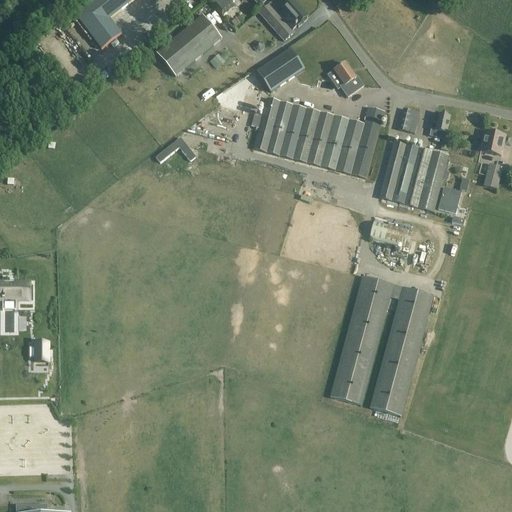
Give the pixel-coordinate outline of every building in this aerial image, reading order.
[(93,0),(74,15),(79,22),(101,51),(122,35),(110,20),(136,0),(93,0)] [(222,17),(234,7),(233,4),(228,0),(209,0),(208,1),(222,17)] [(282,10),(283,11),(278,15),(269,5),(259,14),(287,46),(297,37),(293,32),(307,20),(291,2),(282,10)] [(230,27),(242,19),(238,13),(226,21),(230,27)] [(156,54),(175,77),(212,47),(222,40),(202,16),(156,54)] [(261,42),(257,42),(254,44),(254,48),(256,51),(260,52),(263,49),(264,45),(261,42)] [(267,94),(300,72),(287,52),(254,74),(267,94)] [(356,78),(355,78),(345,64),(334,72),(344,85),(340,88),(348,98),(363,87),(356,78)] [(266,99),(262,117),(254,115),(251,127),(258,129),(253,150),(321,168),(364,179),(373,141),(381,114),(371,111),(367,126),(334,116),(305,110),(266,99)] [(403,110),(397,131),(414,136),(420,114),(403,110)] [(437,124),(435,130),(431,129),(429,137),(445,141),(450,118),(435,114),(433,123),(437,124)] [(481,150),(489,152),(501,155),(506,135),(485,131),(481,150)] [(180,139),(155,159),(160,165),(179,150),(190,163),(196,159),(180,139)] [(405,164),(409,153),(404,152),(401,162),(405,164)] [(502,169),(489,166),(484,188),(497,190),(502,169)] [(444,189),(439,211),(456,216),(462,194),(444,189)] [(305,196),(304,201),(327,208),(328,203),(305,196)] [(414,212),(415,197),(405,196),(404,211),(414,212)] [(511,223),(481,217),(472,262),(497,267),(498,261),(511,264),(511,259),(511,256),(508,255),(509,246),(511,246),(511,223)] [(465,221),(453,218),(451,224),(463,227),(465,221)] [(408,231),(374,222),(370,239),(404,248),(408,231)] [(377,261),(387,263),(389,254),(379,252),(377,261)] [(467,270),(466,281),(486,282),(487,271),(467,270)] [(0,284),(0,301),(2,301),(2,302),(8,302),(8,301),(22,301),(22,297),(29,297),(29,285),(14,285),(14,284),(13,284),(13,285),(9,285),(9,284),(4,284),(4,285),(0,284)] [(481,359),(484,348),(488,349),(495,321),(486,319),(476,357),(481,359)] [(444,380),(455,327),(447,325),(436,378),(444,380)] [(48,346),(35,346),(35,364),(48,364),(48,346)] [(475,363),(468,386),(478,389),(484,366),(475,363)]
